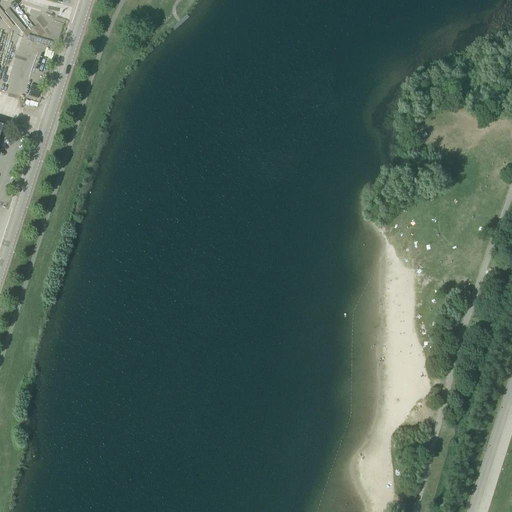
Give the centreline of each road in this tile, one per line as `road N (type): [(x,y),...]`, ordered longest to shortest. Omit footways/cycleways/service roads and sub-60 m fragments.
road 1 (unclassified): [(0,272),(87,0)]
road 2 (unclassified): [(511,387),(473,511)]
